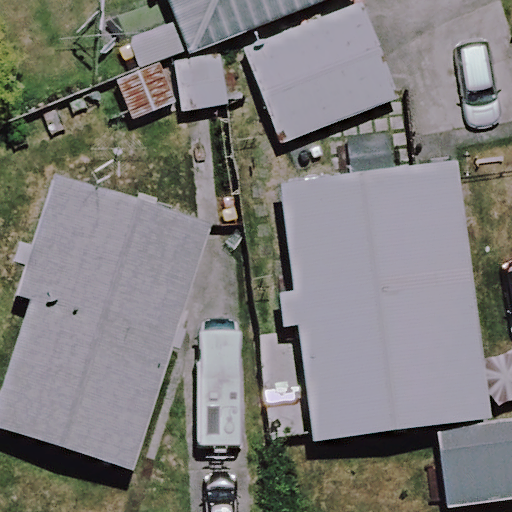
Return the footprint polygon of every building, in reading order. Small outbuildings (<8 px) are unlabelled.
[(170,0),(190,50),(315,0),(170,0)] [(387,105),(353,14),(240,57),(274,147),(387,105)] [(485,427),(452,170),(271,193),(303,449),(429,433),(438,511),(452,511),(511,504),(511,438),(510,424),(485,427)] [(198,224),(51,183),(0,366),(0,438),(129,474),(198,224)] [(242,355),(180,356),(181,467),(243,467),(242,355)]
